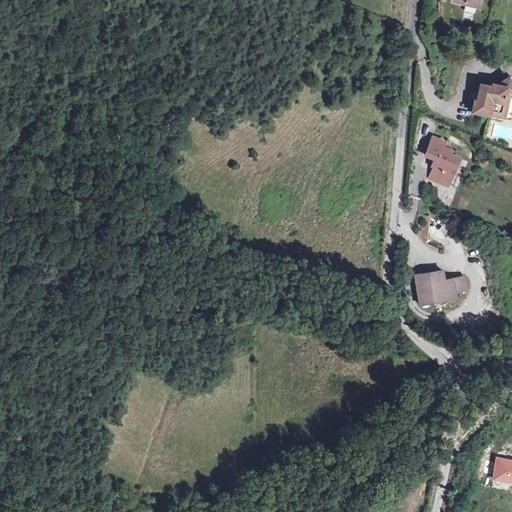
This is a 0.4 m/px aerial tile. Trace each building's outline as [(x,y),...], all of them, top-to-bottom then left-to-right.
[(481,86),(479,94),(477,101),(475,101),(473,113),(510,120),(511,110),(511,84),(508,79),(497,87),(492,85),(491,88),(481,86)] [(447,173),(451,175),(458,159),(449,155),(451,151),(443,148),(445,143),(432,138),(425,156),(437,161),(429,179),(442,185),(447,173)] [(447,187),(451,175),(447,173),(442,185),(447,187)] [(418,235),(428,245),(431,216),(420,215),(418,235)] [(419,306),(456,300),(455,293),(467,291),(464,278),(444,281),(442,271),(414,276),(419,306)] [(511,457),(493,456),(490,482),(511,484),(511,457)]
